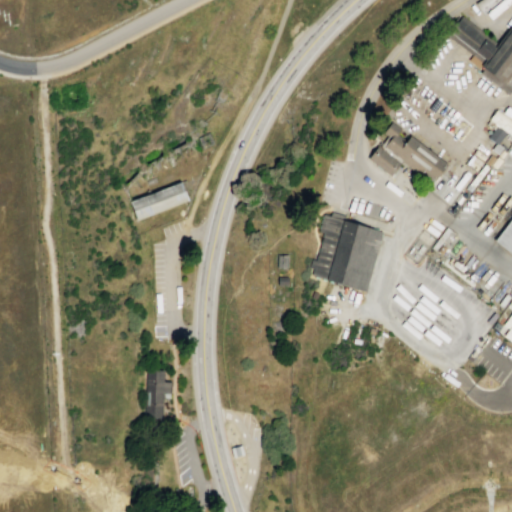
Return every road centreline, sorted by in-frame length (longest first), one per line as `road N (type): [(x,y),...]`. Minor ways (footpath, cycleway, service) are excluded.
road 1 (secondary): [(233,511),(203,379),(202,303),(215,231),(268,100),(351,0)]
road 2 (track): [(40,67),(48,198),(41,224),(64,486)]
road 3 (residential): [(181,0),(63,62),(0,62)]
